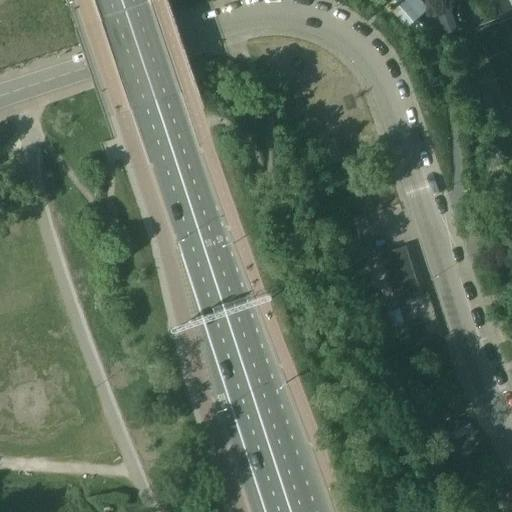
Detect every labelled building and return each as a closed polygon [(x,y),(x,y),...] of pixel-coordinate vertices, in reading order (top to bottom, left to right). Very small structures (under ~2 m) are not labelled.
[(416,0),(401,0),(415,14),(423,7),(416,0)] [(445,34),(457,30),(449,7),(437,11),(445,34)] [(467,116),(481,112),(475,92),(461,95),(467,116)] [(326,163),(335,160),(339,159),(335,147),(333,141),(320,145),(326,163)] [(511,198),(506,178),(487,184),(494,205),(511,199),(511,198)] [(365,216),(358,218),(354,220),(358,231),(362,230),(369,227),(365,216)] [(385,256),(399,300),(423,292),(409,248),(385,256)] [(506,290),(511,287),(511,283),(506,267),(498,270),(506,290)] [(402,349),(404,348),(413,345),(409,332),(399,335),(397,335),(402,349)]
